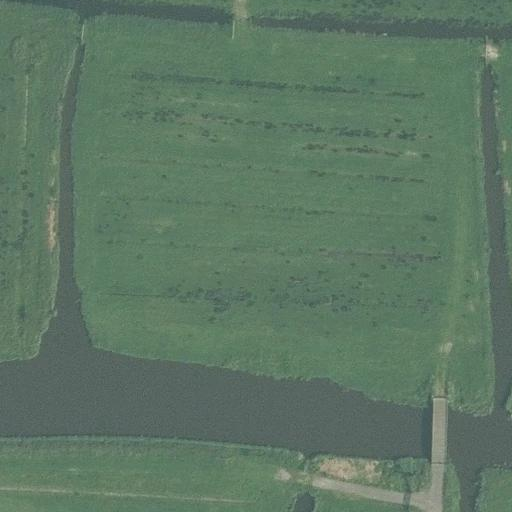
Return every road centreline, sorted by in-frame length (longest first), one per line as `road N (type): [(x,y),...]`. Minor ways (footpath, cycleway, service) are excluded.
road 1 (track): [(449,251),(438,404)]
road 2 (track): [(435,504),(285,473)]
